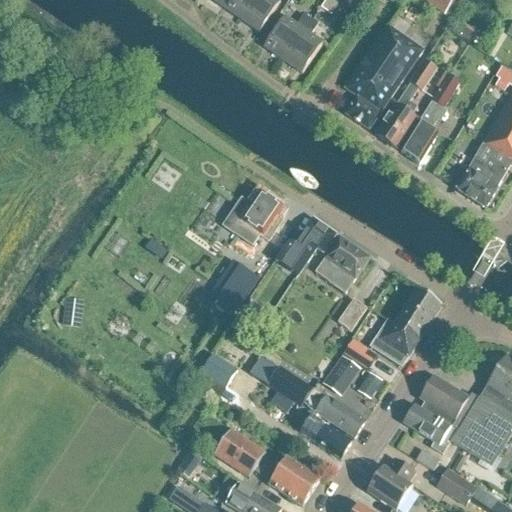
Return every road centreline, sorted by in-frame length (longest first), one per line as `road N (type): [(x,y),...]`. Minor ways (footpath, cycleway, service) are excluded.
road 1 (residential): [(330,511),(460,305)]
road 2 (residential): [(502,240),(311,112)]
road 3 (residential): [(298,198),(460,305)]
